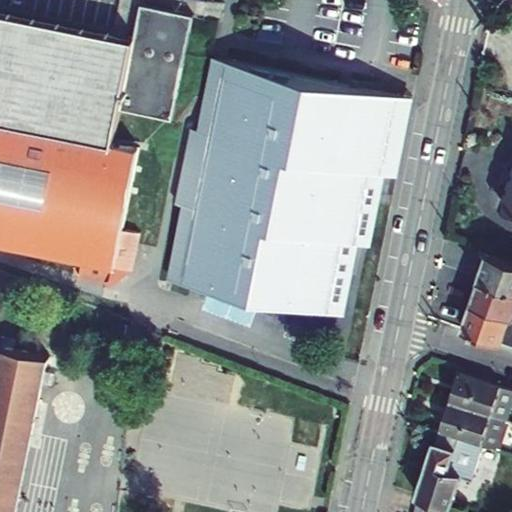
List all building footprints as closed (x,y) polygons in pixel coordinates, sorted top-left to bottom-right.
[(0,243),(84,261),(81,277),(112,283),(134,270),(139,243),(141,232),(124,229),(141,146),(115,142),(122,108),(174,119),(195,14),(143,4),(136,38),(124,35),(113,33),(0,10),(0,243)] [(188,204),(173,277),(191,280),(343,311),(357,239),(369,241),(378,198),(383,170),(396,172),(411,96),(217,57),(202,130),(193,129),(178,202),(188,204)] [(511,258),(490,251),(481,278),(511,288),(511,258)] [(511,288),(481,278),(473,303),(511,315),(511,288)] [(502,342),(502,341),(511,343),(511,315),(473,303),(464,329),(502,342)] [(0,511),(12,511),(42,357),(0,349),(0,511)] [(511,406),(511,387),(462,371),(452,400),(508,419),(511,406)] [(498,448),(508,419),(452,400),(442,429),(483,443),(498,448)] [(436,441),(419,495),(444,504),(452,506),(462,476),(471,479),(483,443),(442,429),(436,441)] [(442,511),(444,504),(419,495),(415,511),(416,511),(442,511)]
